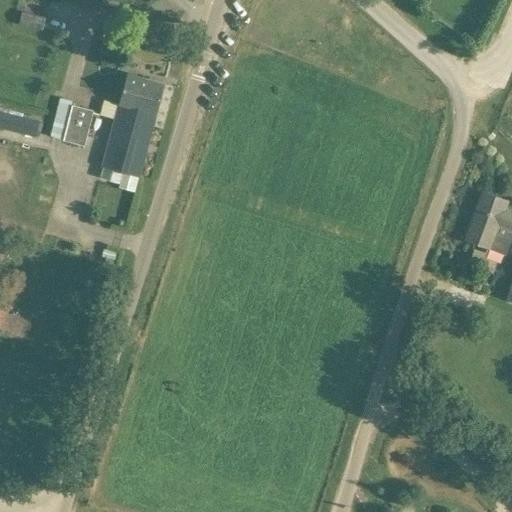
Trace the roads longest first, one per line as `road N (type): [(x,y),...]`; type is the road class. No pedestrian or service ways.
road 1 (unclassified): [(67,495),(222,0)]
road 2 (unclassified): [(380,385),(465,115),(455,83),(367,0)]
road 3 (unclassified): [(511,508),(380,385)]
road 4 (unclassified): [(340,511),(380,385)]
